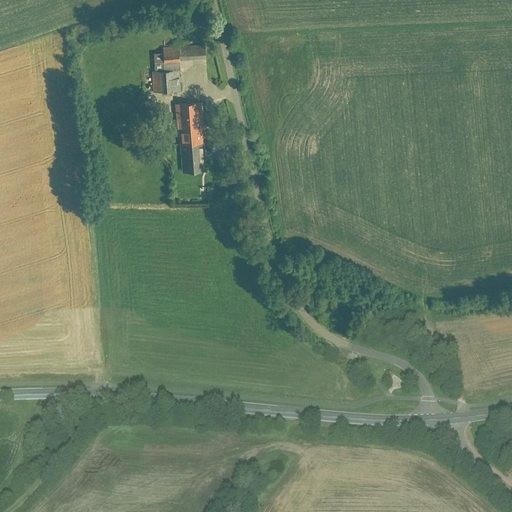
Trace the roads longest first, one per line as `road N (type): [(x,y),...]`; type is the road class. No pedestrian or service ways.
road 1 (residential): [(441,419),(414,371),(340,343),(294,301),(255,202),(207,0)]
road 2 (tertiary): [(441,419),(64,394),(0,397)]
